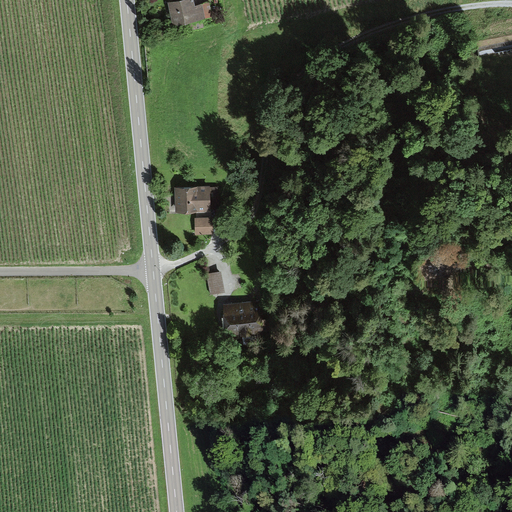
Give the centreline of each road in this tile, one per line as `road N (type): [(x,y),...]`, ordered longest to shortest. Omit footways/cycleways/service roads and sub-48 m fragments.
road 1 (secondary): [(126,0),(174,511)]
road 2 (track): [(163,269),(249,224),(274,118),(332,51),(406,19),(511,3)]
road 3 (residential): [(225,0),(219,242)]
